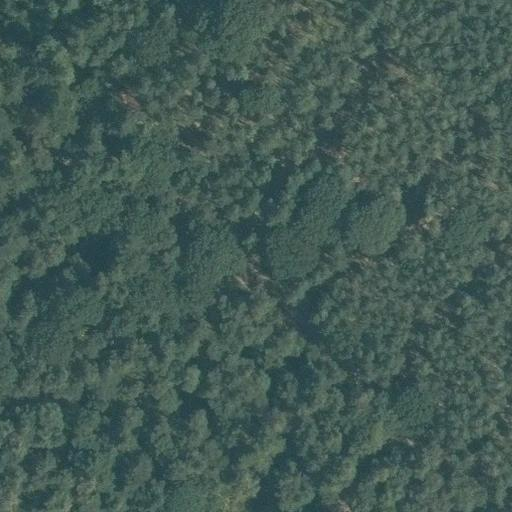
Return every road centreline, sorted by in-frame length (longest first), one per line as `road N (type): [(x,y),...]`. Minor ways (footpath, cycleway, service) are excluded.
road 1 (track): [(0,27),(511,505)]
road 2 (track): [(189,0),(0,197)]
